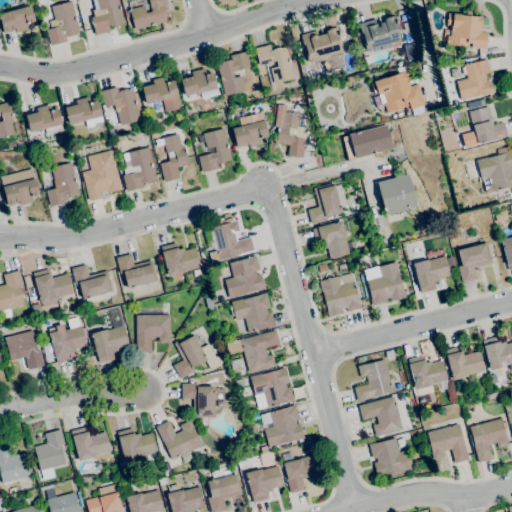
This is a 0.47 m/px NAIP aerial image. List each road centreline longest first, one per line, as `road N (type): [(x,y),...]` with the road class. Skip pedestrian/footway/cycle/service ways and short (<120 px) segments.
road 1 (residential): [(267,187),(351,506)]
road 2 (residential): [(0,67),(35,73),(208,35),(312,0)]
road 3 (residential): [(0,237),(78,238),(267,187)]
road 4 (residential): [(315,351),(511,303)]
road 5 (residential): [(330,511),(423,493),(467,500),(511,487)]
road 6 (residential): [(0,410),(56,396),(145,395)]
